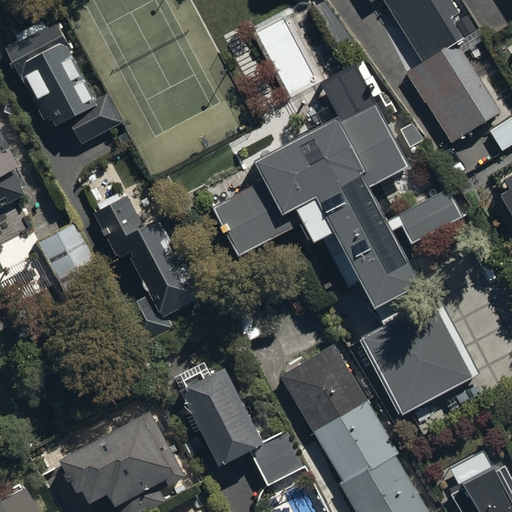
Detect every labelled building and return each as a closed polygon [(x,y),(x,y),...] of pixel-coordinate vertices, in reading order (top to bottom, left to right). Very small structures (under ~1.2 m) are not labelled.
[(473,6),(469,0),(395,0),(420,37),(403,48),(454,126),(500,97),(450,20),(473,6)] [(101,99),(52,17),(17,37),(19,40),(5,48),(47,119),(55,115),(59,121),(68,116),(84,143),(121,121),(106,96),(101,99)] [(371,185),(408,164),(355,64),(325,80),(338,103),(302,123),(306,130),(257,156),(268,177),(214,206),(240,255),(305,220),(314,237),(321,233),(350,287),(363,280),(385,323),(359,337),(401,416),(480,374),(439,297),(414,310),(401,286),(420,276),(413,262),(469,232),(447,191),(391,221),(371,185)] [(511,140),(511,111),(490,125),(503,146),(511,140)] [(0,210),(25,196),(10,170),(21,164),(0,126),(0,210)] [(511,174),(498,182),(511,207),(511,174)] [(129,195),(97,211),(121,259),(133,252),(153,292),(119,309),(137,346),(174,327),(168,315),(206,296),(164,213),(144,223),(129,195)] [(99,270),(75,222),(38,240),(62,289),(99,270)] [(236,315),(246,336),(275,322),(265,301),(236,315)] [(0,329),(9,325),(0,308),(0,329)] [(398,445),(334,340),(280,373),(343,476),(338,478),(359,511),(433,511),(394,447),(398,445)] [(265,441),(226,362),(181,384),(193,409),(186,412),(195,429),(203,426),(219,459),(247,445),(267,486),(303,468),(285,432),(265,441)] [(186,478),(148,409),(61,456),(79,489),(85,486),(92,498),(107,490),(119,511),(152,511),(165,505),(158,493),(186,478)] [(447,491),(459,511),(511,511),(511,483),(505,471),(502,473),(500,469),(496,472),(493,468),(490,470),(482,456),(450,475),(457,485),(447,491)] [(0,511),(36,511),(23,489),(0,502),(0,511)]
